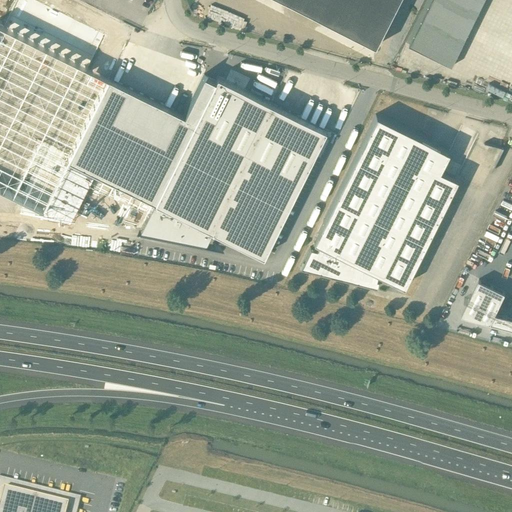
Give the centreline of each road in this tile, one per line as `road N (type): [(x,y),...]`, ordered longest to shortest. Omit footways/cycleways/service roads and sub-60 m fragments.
road 1 (motorway): [(511,443),(302,387),(0,331)]
road 2 (unclassified): [(172,0),(177,19),(192,29),(511,117)]
road 3 (unknown): [(377,80),(280,258),(255,261),(132,220)]
road 4 (motorway): [(226,398),(511,473)]
road 5 (motorway): [(0,358),(226,398)]
road 6 (motorway): [(0,400),(92,392),(200,404),(226,398)]
road 7 (unknown): [(511,142),(426,301)]
